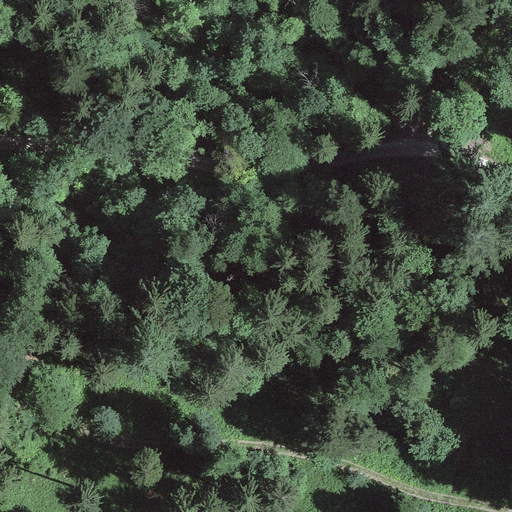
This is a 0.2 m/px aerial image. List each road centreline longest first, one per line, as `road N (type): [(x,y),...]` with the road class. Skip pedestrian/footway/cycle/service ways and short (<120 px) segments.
road 1 (track): [(0,320),(61,403),(102,434),(308,450),(390,482),(511,511)]
road 2 (track): [(0,144),(248,167),(421,147),(511,179)]
road 3 (track): [(511,263),(431,228),(420,193),(421,147)]
